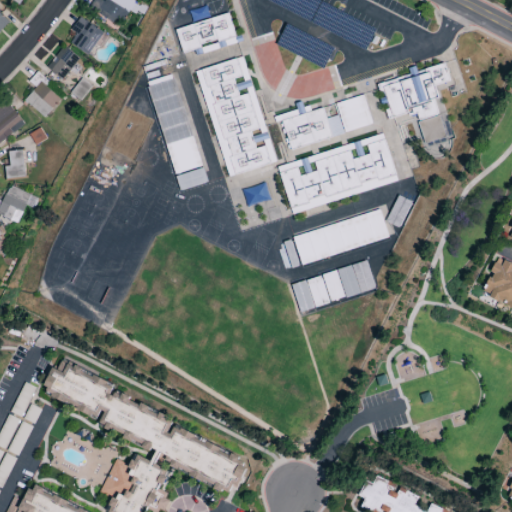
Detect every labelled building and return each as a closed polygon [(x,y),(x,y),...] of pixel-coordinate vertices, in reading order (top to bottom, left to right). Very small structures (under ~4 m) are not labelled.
[(135,14),(140,3),(133,0),(104,0),(104,1),(101,0),(92,0),(88,11),(120,24),(126,10),(135,14)] [(71,30),(76,34),(69,43),(88,56),(103,32),(79,17),(71,30)] [(80,59),(64,46),(46,66),(61,80),(80,59)] [(196,71),(226,177),(274,163),(244,57),(196,71)] [(382,84),(391,118),(416,112),(418,120),(437,115),(433,99),(437,98),(434,85),(449,81),(445,67),(382,84)] [(35,88),(24,100),(43,118),(61,100),(47,87),(50,84),(37,72),(28,81),(35,88)] [(201,167),(175,79),(147,87),(173,175),(201,167)] [(372,124),(362,95),(334,105),(345,134),(372,124)] [(0,142),(23,123),(5,101),(0,104),(0,142)] [(343,134),(338,116),(325,119),(322,108),(307,112),(304,101),(294,104),(296,110),(274,117),(276,124),(282,122),(289,150),(343,134)] [(8,151),(8,166),(5,167),(5,180),(24,179),(23,151),(8,151)] [(175,175),(178,190),(207,184),(204,169),(175,175)] [(0,215),(17,224),(26,205),(32,209),(37,199),(10,186),(6,195),(1,192),(0,194),(0,215)] [(292,235),(299,264),(387,240),(380,211),(292,235)] [(374,289),(365,261),(336,270),(345,298),(374,289)] [(481,292),(511,308),(511,266),(503,262),(501,266),(496,264),(481,292)] [(328,302),(343,299),(337,271),(322,274),(328,302)] [(329,303),(320,276),(306,281),(315,308),(329,303)] [(291,284),(297,313),(312,309),(306,281),(291,284)] [(151,452),(126,465),(117,460),(98,491),(110,498),(115,490),(130,498),(138,485),(154,487),(143,506),(149,510),(163,511),(168,503),(159,486),(166,483),(168,468),(178,470),(181,465),(184,471),(228,497),(245,469),(237,464),(237,462),(62,356),(46,383),(45,392),(99,425),(101,422),(151,452)] [(413,506),(417,496),(399,488),(393,484),(375,476),(372,484),(365,481),(358,496),(364,499),(360,508),(365,510),(375,510),(378,511),(413,506)]
